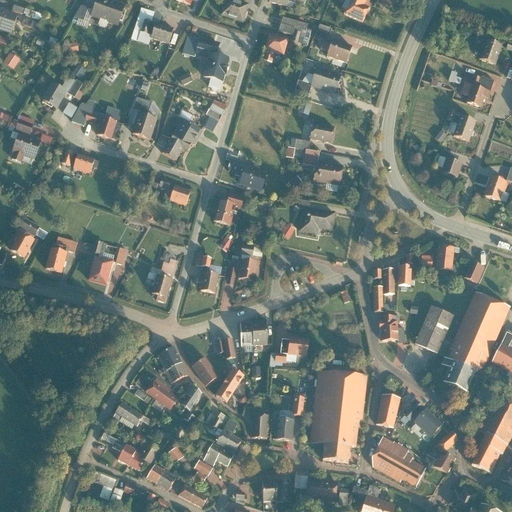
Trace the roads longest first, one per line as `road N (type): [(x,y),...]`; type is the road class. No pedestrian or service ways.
road 1 (secondary): [(434,0),(389,120),(390,169),(405,197)]
road 2 (residential): [(363,271),(173,335)]
road 3 (residential): [(0,282),(139,316),(173,335)]
road 4 (residential): [(173,335),(131,371),(81,464)]
road 5 (residential): [(210,189),(250,42)]
road 6 (residential): [(173,335),(210,189)]
road 7 (residential): [(454,227),(504,87)]
road 8 (residential): [(210,189),(70,139)]
road 9 (residential): [(385,365),(452,413),(468,471)]
road 10 (residential): [(173,335),(200,387),(245,422),(247,448)]
road 11 (residential): [(81,464),(194,511)]
